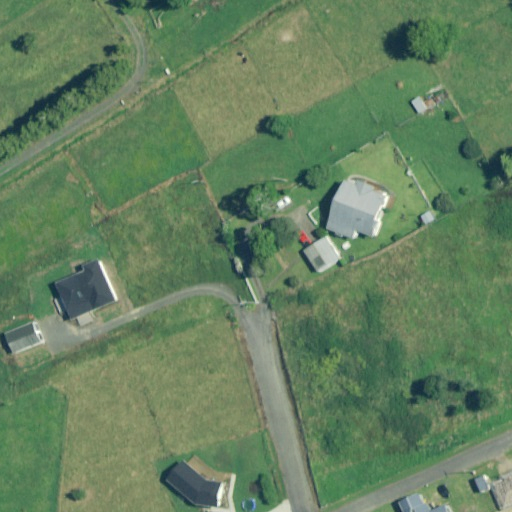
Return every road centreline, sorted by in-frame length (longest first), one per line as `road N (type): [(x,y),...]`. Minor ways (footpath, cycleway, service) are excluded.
road 1 (residential): [(252,316),(306,511)]
road 2 (residential): [(511,436),(348,511)]
